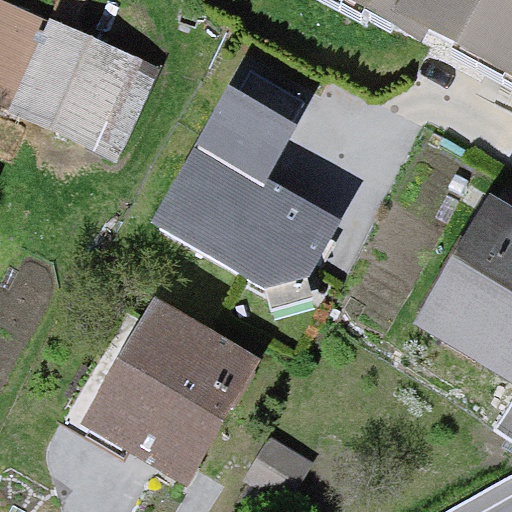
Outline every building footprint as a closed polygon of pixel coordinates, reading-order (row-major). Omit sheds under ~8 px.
[(511,0),(358,0),(418,32),(425,19),(511,66),(511,0)] [(155,77),(0,3),(0,106),(115,161),(155,77)] [(300,103),(249,74),(236,98),(229,96),(158,221),(263,280),(304,271),(330,224),(256,183),(300,103)] [(511,217),(492,206),(423,322),(511,374),(511,217)] [(249,363),(156,309),(90,423),(183,477),(249,363)] [(305,466),(270,444),(249,479),(284,500),(305,466)]
